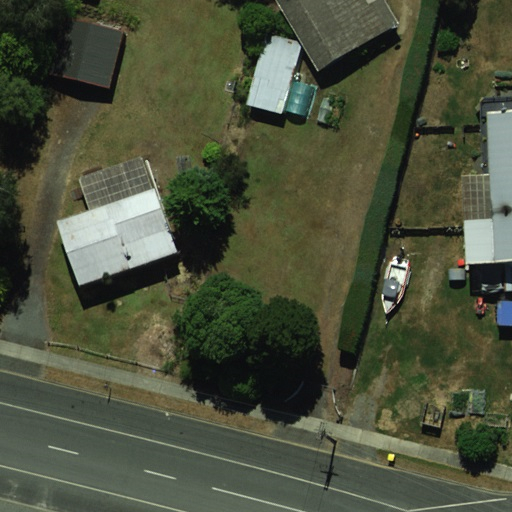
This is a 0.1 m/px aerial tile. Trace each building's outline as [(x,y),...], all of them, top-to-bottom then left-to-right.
[(274,0),(301,45),(313,73),(400,23),(387,0),(274,0)] [(109,89),(126,30),(67,13),(50,73),(109,89)] [(301,45),(261,35),(243,99),(284,109),(301,45)] [(482,167),(454,170),(466,278),(511,273),(511,98),(475,102),(482,167)] [(215,148),(118,185),(157,296),(254,262),(215,148)]
